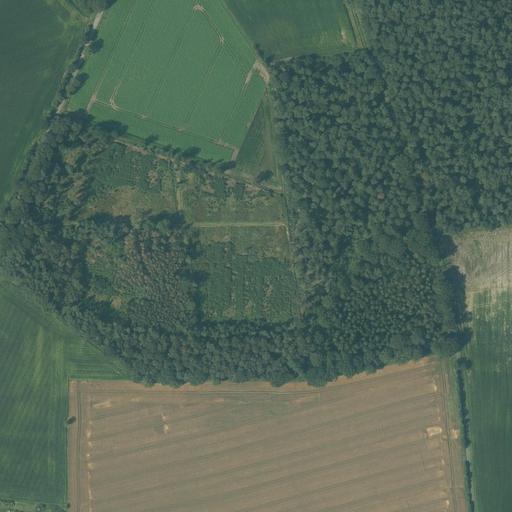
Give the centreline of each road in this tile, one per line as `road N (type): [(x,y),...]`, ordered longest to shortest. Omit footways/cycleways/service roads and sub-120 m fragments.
road 1 (unclassified): [(476,511),(446,289),(357,0)]
road 2 (track): [(0,241),(107,0)]
